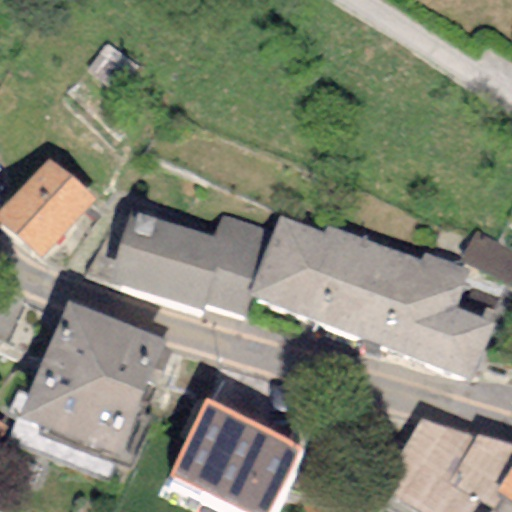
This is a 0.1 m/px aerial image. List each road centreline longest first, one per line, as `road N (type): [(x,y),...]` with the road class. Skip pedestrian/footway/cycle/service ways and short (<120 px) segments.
road 1 (tertiary): [(511,426),(214,341),(0,260)]
road 2 (residential): [(352,0),(511,105)]
